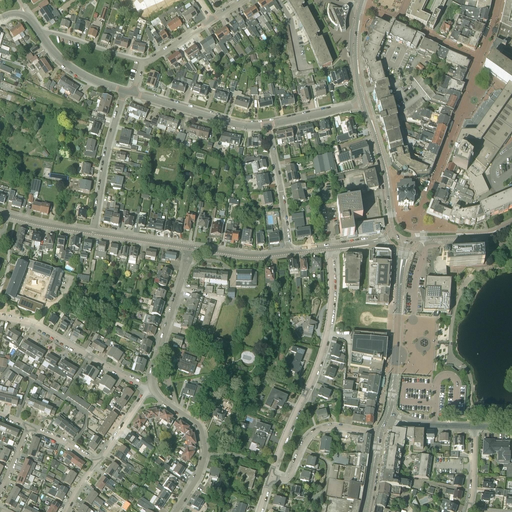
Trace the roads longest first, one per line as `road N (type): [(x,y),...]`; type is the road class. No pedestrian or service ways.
road 1 (residential): [(331,247),(322,348),(269,477)]
road 2 (tertiary): [(387,414),(406,240)]
road 3 (residential): [(174,511),(198,475),(200,429),(153,388)]
road 4 (residential): [(153,388),(188,246)]
road 5 (residential): [(123,90),(94,232)]
road 6 (residential): [(132,93),(230,122),(266,123)]
road 7 (residential): [(379,433),(323,428),(304,443),(288,478),(269,477)]
road 8 (tertiary): [(363,105),(394,233)]
road 9 (residential): [(153,388),(37,326)]
road 10 (residential): [(289,251),(266,123)]
